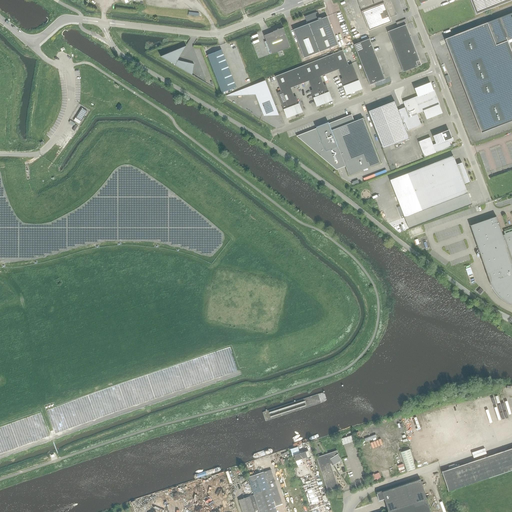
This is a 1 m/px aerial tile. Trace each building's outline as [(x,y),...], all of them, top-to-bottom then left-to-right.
[(391,0),(356,0),(369,30),(391,22),(389,17),(397,14),(391,0)] [(511,0),(470,0),(476,14),(511,0)] [(511,12),(487,23),(459,34),(461,38),(447,44),(481,133),(511,120),(511,12)] [(311,14),(305,17),(307,24),(293,30),(304,58),(338,45),(327,16),(321,19),(321,18),(320,17),(319,17),(318,16),(318,15),(317,14),(315,14),(314,13),(313,14),(311,14)] [(387,32),(391,40),(409,33),(405,25),(387,32)] [(285,34),(283,28),(280,29),(277,29),(277,30),(273,32),(264,35),(271,54),(290,47),(285,34)] [(409,33),(391,40),(394,50),(412,42),(409,33)] [(445,39),(447,44),(461,38),(459,34),(445,39)] [(354,45),(358,55),(373,49),(369,39),(354,45)] [(398,58),(413,52),(416,51),(412,42),(394,50),(398,58)] [(160,56),(192,75),(194,64),(178,60),(186,46),(160,56)] [(373,49),(358,55),(362,65),(377,59),(373,49)] [(221,50),(207,55),(213,69),(227,64),(221,50)] [(341,68),(348,65),(342,50),(335,53),(341,68)] [(416,51),(413,52),(398,58),(403,72),(421,65),(416,51)] [(339,69),(341,68),(335,53),(320,59),(326,74),(339,69)] [(320,76),(326,74),(320,59),(309,63),(315,78),(320,76)] [(377,59),(362,65),(366,75),(381,69),(377,59)] [(309,81),(315,78),(309,63),(298,68),(298,69),(303,83),(309,81)] [(227,64),(213,69),(216,79),(231,73),(227,64)] [(348,65),(341,68),(339,69),(342,78),(348,76),(356,73),(352,64),(348,65)] [(303,83),(298,69),(298,68),(290,71),(296,86),(303,83)] [(381,69),(366,75),(370,85),(385,79),(381,69)] [(289,89),(291,88),(296,86),(290,71),(283,73),(289,89)] [(231,73),(216,79),(218,83),(232,78),(231,73)] [(281,92),(289,89),(283,73),(275,76),(281,91),(281,92)] [(356,73),(348,76),(354,91),(362,88),(356,73)] [(324,85),(320,76),(315,78),(309,81),(312,90),(318,88),(324,85)] [(342,78),(340,79),(346,94),(354,91),(348,76),(342,78)] [(232,78),(218,83),(222,93),(236,87),(232,78)] [(278,113),(265,80),(252,86),(255,95),(263,114),(278,113)] [(430,83),(422,85),(428,101),(437,97),(434,90),(433,90),(430,83)] [(324,85),(318,88),(324,103),(332,100),(326,85),(324,85)] [(394,101),(368,111),(382,148),(383,148),(393,144),(398,143),(409,138),(406,131),(421,125),(417,114),(419,113),(420,113),(417,105),(428,101),(422,85),(415,88),(418,96),(414,97),(403,102),(405,107),(401,109),(398,110),(394,101)] [(252,86),(234,92),(234,93),(235,96),(255,95),(252,86)] [(294,97),(291,88),(289,89),(281,92),(281,91),(277,93),(281,102),(288,99),(294,97)] [(312,90),(310,91),(316,106),(324,103),(318,88),(312,90)] [(294,97),(288,99),(294,114),(302,111),(296,96),(294,97)] [(437,97),(428,101),(434,116),(442,113),(439,105),(440,105),(437,97)] [(294,114),(288,99),(281,102),(287,117),(294,114)] [(428,101),(417,105),(420,113),(424,111),(426,119),(434,116),(428,101)] [(76,118),(81,121),(87,111),(82,108),(76,118)] [(351,115),(333,122),(329,124),(328,122),(316,127),(316,128),(297,136),(336,169),(345,166),(349,175),(380,163),(363,118),(354,121),(351,115)] [(448,130),(441,133),(447,148),(451,147),(449,143),(454,141),(452,137),(451,138),(448,130)] [(435,153),(447,148),(441,133),(433,136),(436,144),(433,145),(430,137),(418,142),(424,157),(435,153)] [(453,155),(390,180),(409,228),(472,204),(464,184),(469,182),(462,162),(456,165),(453,155)] [(511,231),(509,232),(504,234),(505,234),(503,235),(496,216),(487,219),(470,225),(489,282),(491,287),(494,291),(497,295),(500,298),(504,301),(509,304),(511,305),(511,231)] [(470,397),(463,399),(467,411),(474,409),(470,397)] [(505,397),(498,399),(503,413),(509,411),(505,397)] [(463,399),(456,401),(460,413),(467,411),(463,399)] [(498,399),(492,401),(496,415),(503,413),(498,399)] [(456,401),(450,403),(454,415),(460,413),(456,401)] [(492,401),(485,404),(489,417),(496,415),(492,401)] [(450,403),(443,405),(447,418),(454,415),(450,403)] [(443,405),(436,408),(440,420),(447,418),(443,405)] [(436,408),(430,410),(434,422),(440,420),(436,408)] [(474,409),(467,411),(471,423),(478,421),(474,409)] [(430,410),(423,412),(427,424),(434,422),(430,410)] [(467,411),(460,413),(464,425),(471,423),(467,411)] [(423,412),(416,414),(420,426),(427,424),(423,412)] [(460,413),(454,415),(458,427),(464,425),(460,413)] [(416,414),(410,416),(414,428),(420,426),(416,414)] [(454,415),(447,418),(451,430),(458,427),(454,415)] [(410,416),(403,418),(407,431),(414,428),(410,416)] [(447,418),(440,420),(444,432),(451,430),(447,418)] [(440,420),(434,422),(438,434),(444,432),(440,420)] [(434,422),(427,424),(431,436),(438,434),(434,422)] [(427,424),(420,426),(424,438),(431,436),(427,424)] [(420,426),(414,428),(418,440),(424,438),(420,426)] [(414,428),(407,431),(411,443),(418,440),(414,428)] [(352,435),(341,439),(343,445),(354,441),(352,435)] [(511,445),(442,465),(449,490),(463,486),(462,482),(510,468),(510,470),(511,469),(511,445)] [(416,468),(410,448),(400,452),(406,471),(416,468)] [(296,461),(310,456),(308,450),(294,455),(296,461)] [(337,487),(330,464),(331,464),(332,466),(342,460),(338,454),(337,450),(317,457),(328,491),(337,487)] [(263,472),(248,477),(252,488),(252,491),(254,495),(259,511),(276,511),(275,508),(275,507),(269,489),(277,487),(271,469),(263,472)] [(381,491),(376,492),(379,500),(384,499),(384,500),(388,511),(426,498),(420,479),(382,492),(381,491)] [(318,511),(326,510),(316,481),(303,486),(311,511),(318,511)] [(259,511),(254,495),(238,500),(242,511),(259,511)] [(430,511),(426,498),(388,511),(430,511)]
